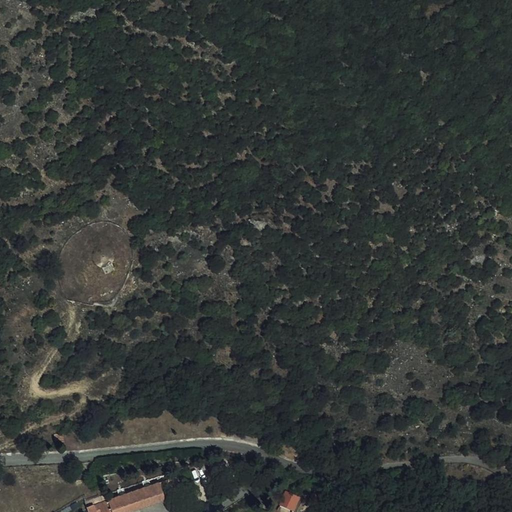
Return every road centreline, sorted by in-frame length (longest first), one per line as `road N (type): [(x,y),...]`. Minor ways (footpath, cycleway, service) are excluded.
road 1 (unclassified): [(511,472),(455,458),(309,468),(220,443),(0,458)]
road 2 (track): [(0,446),(78,409),(84,398),(78,389),(47,394),(32,384),(71,324),(70,310)]
